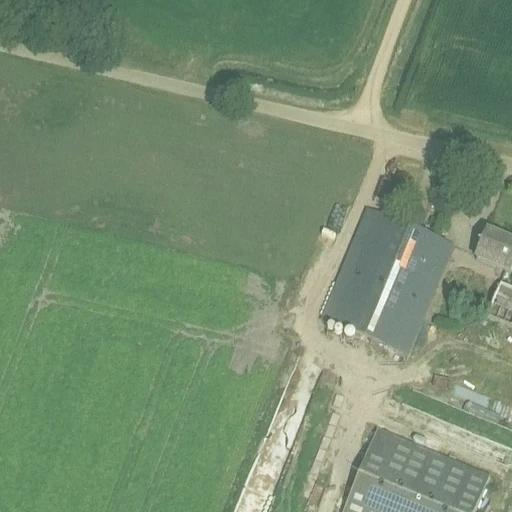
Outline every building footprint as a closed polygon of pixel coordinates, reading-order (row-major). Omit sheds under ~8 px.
[(407,358),(453,248),(369,213),(322,323),(407,358)] [(475,264),(509,278),(511,270),(511,246),(487,236),(475,264)] [(511,290),(501,286),(487,319),(486,323),(481,336),(477,344),(511,357),(511,290)] [(147,436),(157,423),(148,416),(138,429),(147,436)] [(476,511),(490,479),(377,432),(343,511),(476,511)]
